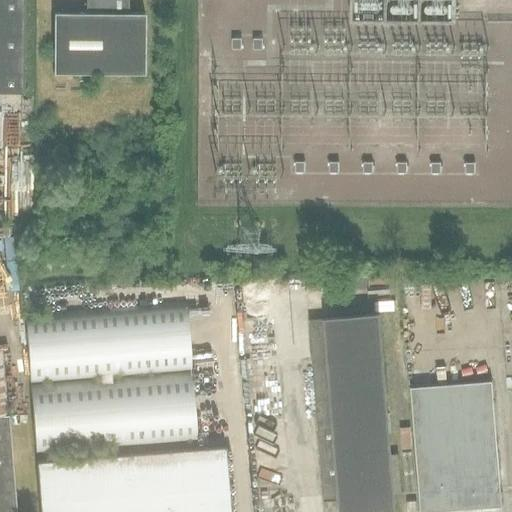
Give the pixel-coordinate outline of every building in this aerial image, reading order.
[(0,0),(0,91),(23,92),(23,0),(0,0)] [(128,13),(128,0),(86,0),(86,13),(54,13),(54,73),(145,74),(145,13),(128,13)] [(351,0),(351,21),(420,21),(456,22),(456,0),(351,0)] [(36,454),(197,440),(187,302),(26,314),(36,454)] [(395,511),(394,493),(402,493),(399,453),(391,454),(380,314),(310,320),(325,511),(395,511)] [(0,511),(16,511),(9,415),(4,350),(0,350),(0,511)] [(421,511),(502,505),(492,381),(412,388),(421,511)] [(40,511),(230,511),(226,446),(36,461),(40,511)]
